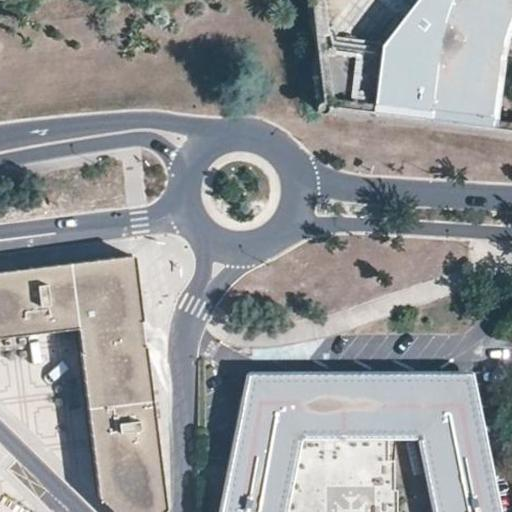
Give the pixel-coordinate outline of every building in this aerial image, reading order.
[(406,0),(381,32),(372,90),(494,100),(492,77),(494,53),(500,21),(509,0),(406,0)] [(372,90),(381,32),(324,30),(327,87),(372,90)] [(76,329),(141,321),(133,256),(0,272),(0,337),(14,336),(76,329)] [(141,321),(76,329),(78,341),(79,353),(144,345),(142,334),(141,321)] [(144,345),(79,353),(83,381),(89,430),(97,494),(115,511),(160,511),(164,507),(144,345)] [(509,511),(474,367),(364,368),(256,370),(219,511),(509,511)]
